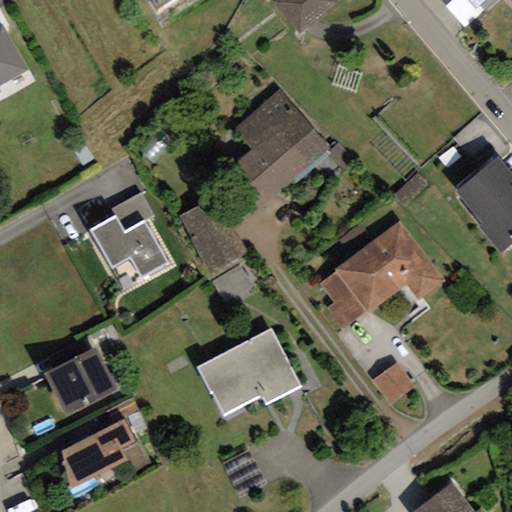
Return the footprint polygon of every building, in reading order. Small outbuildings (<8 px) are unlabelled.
[(141,0),(157,24),(194,0),(141,0)] [(276,0),(278,1),(272,7),(300,40),(338,7),(332,0),(276,0)] [(460,0),(474,15),(490,0),(460,0)] [(0,30),(0,98),(31,79),(0,30)] [(279,93),(233,132),(252,154),(232,171),(262,207),(328,151),(279,93)] [(356,163),(339,144),(329,154),(346,172),(356,163)] [(511,180),(498,164),(457,198),(483,229),(479,232),(500,257),(511,246),(511,180)] [(427,185),(417,175),(394,197),(404,207),(427,185)] [(112,211),(117,221),(126,236),(142,227),(156,219),(141,194),(112,211)] [(215,197),(177,219),(209,274),(247,253),(215,197)] [(117,221),(89,237),(111,274),(129,263),(140,281),(165,266),(142,227),(126,236),(117,221)] [(337,241),(348,255),(370,239),(360,225),(337,241)] [(399,226),(334,275),(365,315),(367,319),(407,288),(417,302),(442,282),(399,226)] [(343,332),(365,315),(334,275),(319,286),(333,304),(326,309),(343,332)] [(270,335),(197,372),(209,397),(212,395),(223,417),(263,396),(267,405),(298,389),(270,335)] [(54,375),(89,356),(80,340),(46,359),(54,375)] [(54,375),(43,380),(65,422),(118,395),(96,352),(89,356),(54,375)] [(396,364),(371,382),(390,407),(415,388),(396,364)] [(61,457),(69,496),(127,464),(121,453),(134,446),(121,424),(61,457)] [(140,443),(134,446),(121,453),(127,464),(132,474),(151,464),(140,443)] [(266,486),(248,452),(221,466),(239,500),(266,486)] [(471,511),(453,487),(419,511),(481,511),(478,511),(471,511)]
